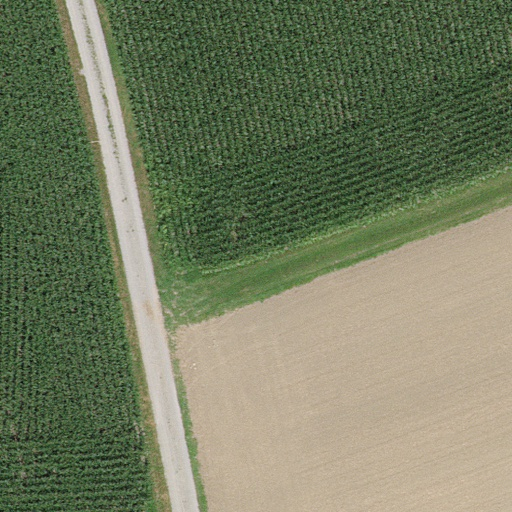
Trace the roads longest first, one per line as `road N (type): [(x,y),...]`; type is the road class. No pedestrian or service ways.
road 1 (track): [(76,0),(121,181),(177,511)]
road 2 (track): [(139,308),(390,229),(511,176)]
